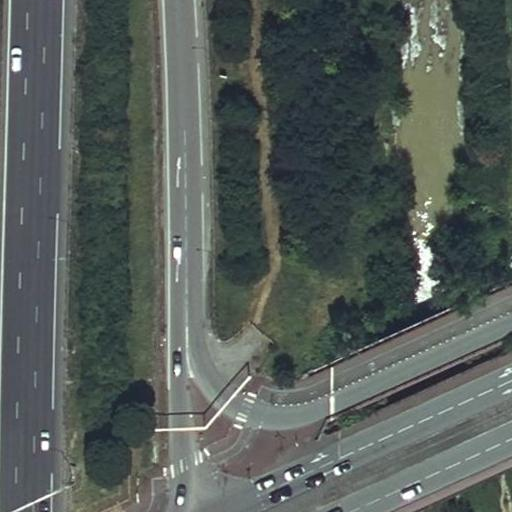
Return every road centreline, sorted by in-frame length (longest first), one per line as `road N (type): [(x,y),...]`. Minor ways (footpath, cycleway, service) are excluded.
road 1 (motorway): [(34,511),(38,0)]
road 2 (motorway): [(511,322),(333,404),(268,418),(221,395),(195,353),(183,220)]
road 3 (secondary): [(511,380),(224,511)]
road 4 (motorway): [(192,511),(181,427),(183,220)]
road 5 (motorway): [(183,220),(178,0)]
road 6 (secondary): [(351,511),(511,438)]
